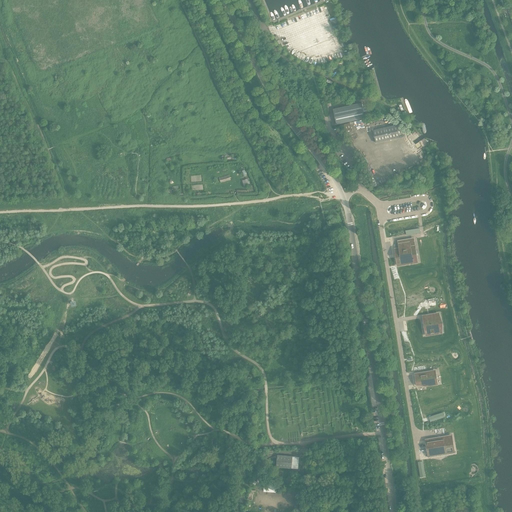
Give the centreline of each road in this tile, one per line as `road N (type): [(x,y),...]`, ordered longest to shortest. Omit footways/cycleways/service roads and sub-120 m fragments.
road 1 (unclassified): [(394,511),(347,209),(263,81),(223,0)]
road 2 (track): [(0,213),(343,198)]
